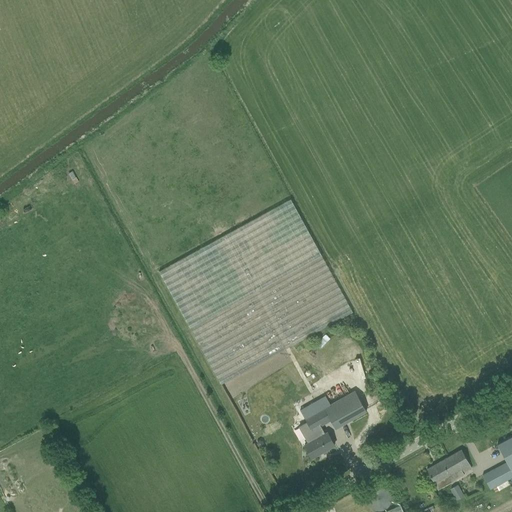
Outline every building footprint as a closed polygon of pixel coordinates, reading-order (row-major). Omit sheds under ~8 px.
[(290,198),(159,270),(221,383),(353,311),(290,198)] [(300,410),(302,414),(312,431),(321,426),(330,420),(335,429),(366,411),(354,391),(330,404),(325,396),(300,410)] [(335,445),(328,432),(304,445),(312,458),(335,445)] [(507,462),(511,472),(511,436),(497,444),(507,462)] [(471,468),(461,450),(427,469),(438,490),(454,481),(464,475),(463,472),(471,468)] [(511,477),(511,472),(507,462),(483,475),(490,489),(511,477)] [(386,497),(387,495),(386,492),(386,490),(384,487),(383,485),(380,483),(378,482),(376,482),(374,482),(371,482),(368,483),(366,484),(364,486),(363,488),(362,490),(361,492),(361,495),(361,497),(362,500),(363,502),(365,504),(367,506),(369,507),(371,507),(375,507),(379,506),(382,505),(383,503),(384,502),(386,499),(386,497)] [(457,500),(464,496),(461,491),(454,495),(457,500)]
